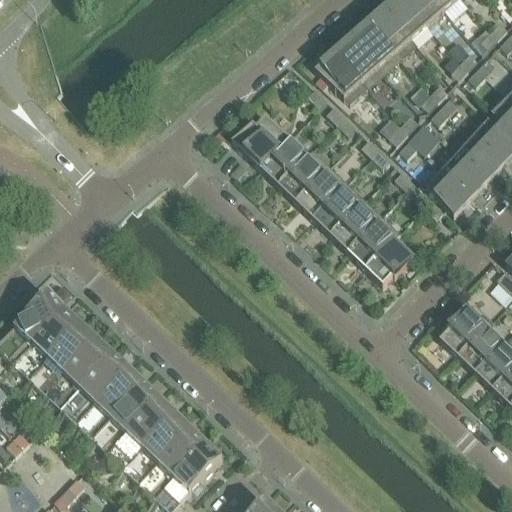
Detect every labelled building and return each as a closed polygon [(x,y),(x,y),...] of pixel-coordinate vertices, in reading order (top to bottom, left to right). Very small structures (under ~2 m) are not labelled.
[(444,18),(427,0),(399,0),(401,3),(427,33),(444,18)] [(460,4),(456,0),(427,0),(444,18),(460,4)] [(427,33),(401,3),(394,9),(392,6),(383,15),(385,17),(417,54),(418,53),(412,47),(427,33)] [(417,54),(385,17),(378,23),(375,20),(367,29),(369,31),(401,68),(417,54)] [(497,47),(507,37),(499,30),(490,40),(497,47)] [(401,68),(369,31),(362,37),(359,34),(350,43),(352,45),(385,82),(401,68)] [(488,57),(497,47),(490,40),(480,50),(488,57)] [(507,61),(511,55),(511,46),(509,43),(499,53),(507,61)] [(385,82),(352,45),(346,51),(343,48),(334,57),(336,59),(368,97),(385,82)] [(460,52),(451,60),(460,69),(468,61),(460,52)] [(368,97),(336,59),(329,66),(327,62),(318,71),(320,74),(315,78),(344,106),(362,90),(368,97)] [(477,68),(469,61),(460,71),(468,78),(477,68)] [(485,84),(495,74),(487,66),(477,76),(485,84)] [(458,88),(468,78),(460,71),(450,81),(458,88)] [(476,94),(485,84),(477,76),(468,86),(476,94)] [(438,110),(447,100),(439,92),(430,103),(438,110)] [(327,108),(315,97),(307,104),(320,116),(327,108)] [(428,120),(438,110),(430,103),(420,113),(428,120)] [(511,109),(508,105),(491,122),(492,123),(511,142),(511,109)] [(448,123),(457,113),(450,106),(440,116),(448,123)] [(344,125),(333,114),(326,122),(337,132),(344,125)] [(438,133),(448,123),(440,116),(431,126),(438,133)] [(407,142),(418,130),(411,123),(399,135),(407,142)] [(511,142),(492,123),(472,146),(501,172),(511,160),(511,142)] [(260,177),(289,147),(265,124),(256,135),(253,132),(232,150),(260,177)] [(355,135),(344,125),(337,132),(348,143),(355,135)] [(407,142),(399,135),(388,146),(396,154),(407,142)] [(416,156),(426,146),(418,139),(408,149),(416,156)] [(501,173),(501,172),(472,146),(457,163),(485,189),(501,173)] [(277,194),(312,158),(306,164),(289,147),(260,177),(277,194)] [(372,166),(379,158),(368,148),(361,155),(372,166)] [(407,166),(416,156),(408,149),(399,159),(407,166)] [(295,210),(330,175),(312,158),(277,194),(295,210)] [(390,168),(379,158),(372,166),(383,176),(390,168)] [(485,189),(457,163),(441,180),(470,206),(486,190),(485,189)] [(313,227),(347,192),(330,175),(295,210),(313,227)] [(414,191),(402,179),(394,187),(406,199),(414,191)] [(470,207),(470,206),(441,180),(426,198),(454,224),(470,207)] [(330,244),(364,208),(347,192),(313,227),(330,244)] [(424,216),(432,208),(420,197),(413,205),(424,216)] [(347,261),(382,225),(364,208),(330,244),(347,261)] [(436,227),(443,219),(432,208),(424,216),(436,227)] [(365,278),(394,247),(399,242),(382,225),(347,261),(365,278)] [(395,286),(414,266),(394,247),(365,278),(383,294),(392,284),(395,286)] [(511,303),(511,284),(505,279),(497,288),(511,303)] [(0,360),(13,373),(66,318),(50,303),(0,350),(0,360)] [(457,365),(492,330),(474,312),(469,318),(466,316),(447,336),(449,338),(439,348),(457,365)] [(29,388),(81,333),(66,318),(13,373),(29,388)] [(475,382),(504,352),(487,336),(492,330),(457,365),(475,382)] [(45,403),(97,348),(81,333),(29,388),(45,403)] [(60,418),(113,363),(97,348),(45,403),(60,418)] [(492,399),(511,377),(511,359),(504,352),(475,382),(492,399)] [(76,433),(128,378),(113,363),(60,418),(76,433)] [(509,415),(511,412),(511,377),(492,399),(509,415)] [(92,447),(144,393),(128,378),(76,433),(92,447)] [(107,462),(160,407),(144,393),(92,447),(107,462)] [(123,477),(175,422),(160,407),(107,462),(123,477)] [(139,492),(191,437),(175,422),(123,477),(139,492)] [(154,507),(207,452),(191,437),(139,492),(154,507)] [(23,456),(30,450),(20,440),(13,446),(23,456)] [(16,463),(23,456),(13,446),(6,453),(16,463)] [(159,511),(180,511),(223,468),(207,452),(154,507),(159,511)] [(85,493),(77,486),(68,495),(76,502),(85,493)] [(76,502),(68,495),(60,504),(67,511),(76,502)]
